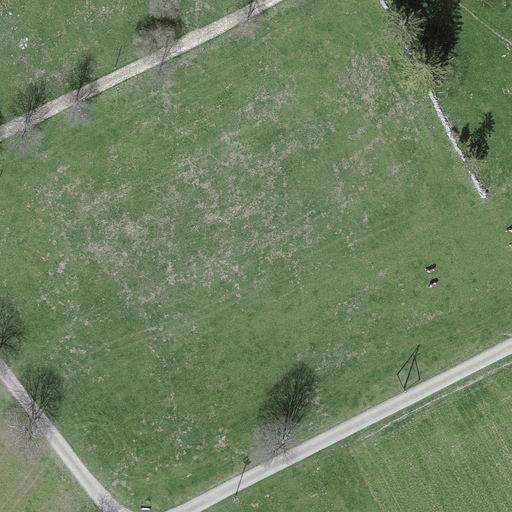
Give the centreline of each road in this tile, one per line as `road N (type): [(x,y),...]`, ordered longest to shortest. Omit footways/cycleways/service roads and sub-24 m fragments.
road 1 (track): [(511,344),(185,511)]
road 2 (track): [(110,511),(0,374)]
